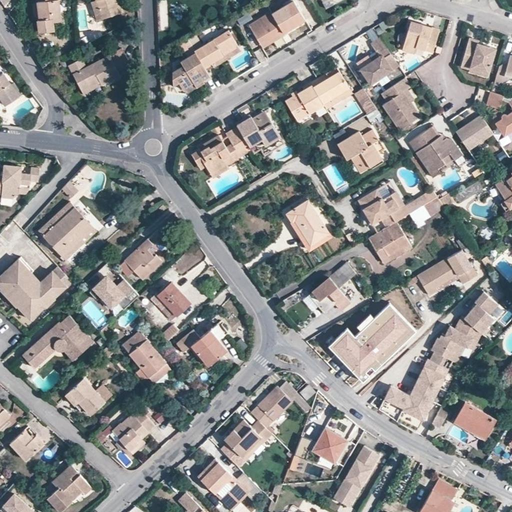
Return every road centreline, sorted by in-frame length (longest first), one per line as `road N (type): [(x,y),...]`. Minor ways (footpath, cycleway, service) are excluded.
road 1 (residential): [(511,493),(405,440),(277,342)]
road 2 (residential): [(164,140),(384,4)]
road 3 (residential): [(156,160),(277,342)]
road 4 (residential): [(277,342),(132,489)]
road 5 (residential): [(0,369),(132,489)]
road 6 (residential): [(0,18),(53,96),(53,141)]
road 7 (residential): [(148,0),(154,134)]
